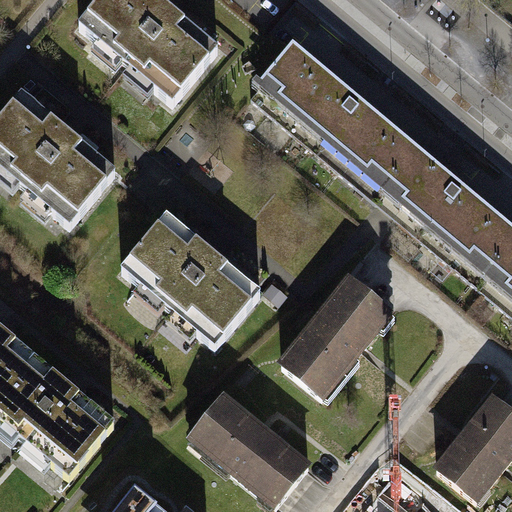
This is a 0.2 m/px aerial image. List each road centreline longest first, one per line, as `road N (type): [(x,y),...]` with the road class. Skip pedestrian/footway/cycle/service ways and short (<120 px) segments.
road 1 (residential): [(318,0),(511,163)]
road 2 (residential): [(326,511),(464,340)]
road 3 (residential): [(511,126),(360,0)]
